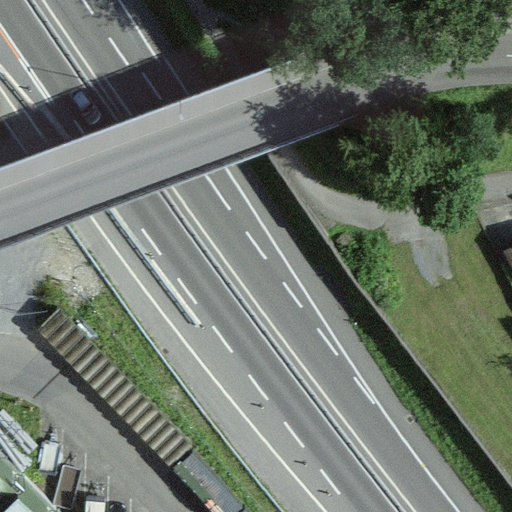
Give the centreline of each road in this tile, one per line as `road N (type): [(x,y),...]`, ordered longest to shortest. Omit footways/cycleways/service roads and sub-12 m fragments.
road 1 (trunk): [(437,511),(298,328),(81,0)]
road 2 (trunk): [(0,16),(169,260),(367,511)]
road 3 (residential): [(0,213),(348,81),(432,60),(511,56)]
